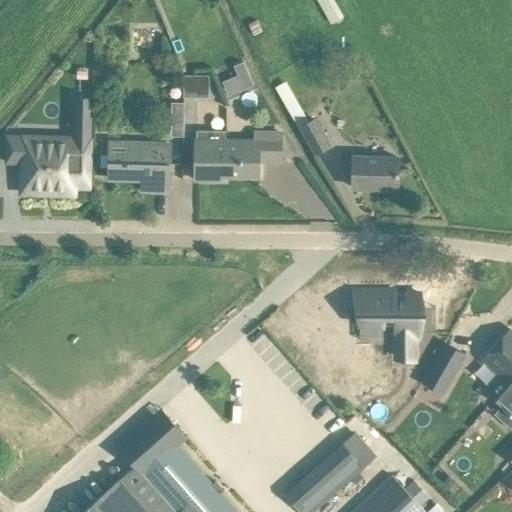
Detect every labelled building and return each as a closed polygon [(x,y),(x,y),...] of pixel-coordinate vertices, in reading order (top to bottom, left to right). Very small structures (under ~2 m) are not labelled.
[(131,29),(130,44),(147,44),(147,48),(159,48),(159,30),(131,29)] [(233,64),(243,88),(255,82),(246,59),(233,64)] [(184,73),(185,97),(212,96),(212,72),(184,73)] [(331,145),(315,117),(309,121),(286,81),(276,87),(299,128),(301,127),(316,153),(331,145)] [(75,97),(75,108),(91,108),(91,98),(75,97)] [(183,128),(183,105),(174,105),(174,128),(183,128)] [(7,136),(6,161),(22,162),(22,192),(74,194),(74,186),(89,186),(90,138),(90,125),(74,125),(74,137),(23,136),(7,136)] [(195,140),(195,159),(195,179),(220,179),(220,176),(258,176),(258,160),(280,160),(280,132),(255,132),(255,140),(225,140),(226,130),(196,130),(195,140)] [(168,191),(169,171),(169,144),(110,142),(109,177),(155,178),(155,190),(168,191)] [(397,188),(397,168),(398,157),(353,156),(352,187),(397,188)] [(359,289),(359,309),(359,323),(379,323),(379,324),(397,324),(397,356),(415,356),(415,330),(415,324),(419,324),(419,306),(419,292),(384,292),(384,289),(359,289)] [(496,343),(482,358),(500,374),(485,390),(494,398),(497,401),(496,403),(500,407),(501,408),(508,400),(508,399),(511,394),(511,330),(509,328),(496,343)] [(445,342),(422,381),(443,393),(466,354),(445,342)] [(508,400),(501,408),(511,417),(511,394),(508,399),(508,400)] [(151,417),(118,447),(118,448),(133,465),(174,511),(175,511),(236,511),(219,493),(211,484),(176,444),(186,435),(178,426),(173,431),(161,417),(156,422),(151,417)] [(354,432),(342,443),(363,466),(375,456),(354,432)] [(431,487),(447,503),(495,457),(479,441),(431,487)] [(391,474),(350,511),(426,511),(420,504),(429,496),(414,480),(405,488),(391,474)] [(151,511),(120,476),(79,511),(151,511)]
